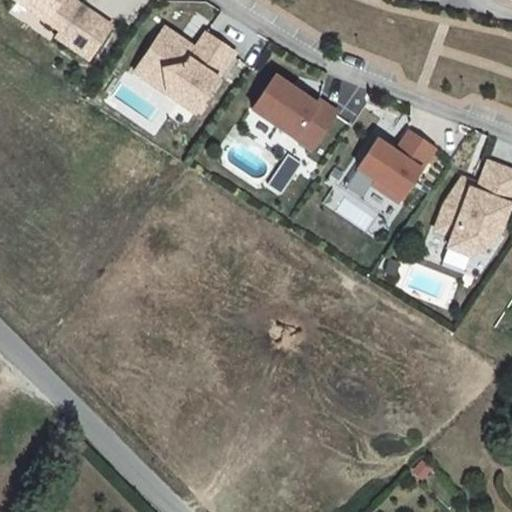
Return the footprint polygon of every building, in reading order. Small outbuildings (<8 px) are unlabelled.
[(59,1),(57,0),(10,0),(1,13),(50,46),(46,53),(79,75),(100,43),(53,11),(59,1)] [(193,117),(227,69),(197,49),(187,64),(183,69),(172,61),(171,53),(156,43),(136,71),(153,83),(158,110),(166,108),(168,117),(185,129),(187,127),(192,130),(199,121),(193,117)] [(183,69),(187,64),(171,53),(172,61),(183,69)] [(153,83),(136,71),(125,87),(158,110),(153,83)] [(283,105),(265,92),(242,126),(301,167),(327,129),(310,117),(307,121),(290,109),(287,113),(280,109),(283,105)] [(290,109),(283,105),(280,109),(287,113),(290,109)] [(342,195),(360,208),(357,212),(382,228),(418,176),(393,159),(379,180),(360,167),(342,195)] [(292,181),(278,172),(258,202),(271,211),(292,181)] [(479,178),(470,202),(453,195),(435,221),(426,246),(442,252),(438,263),(461,272),(466,257),(479,263),(489,248),(511,191),(479,178)] [(390,279),(379,275),(374,287),(385,292),(390,279)]
